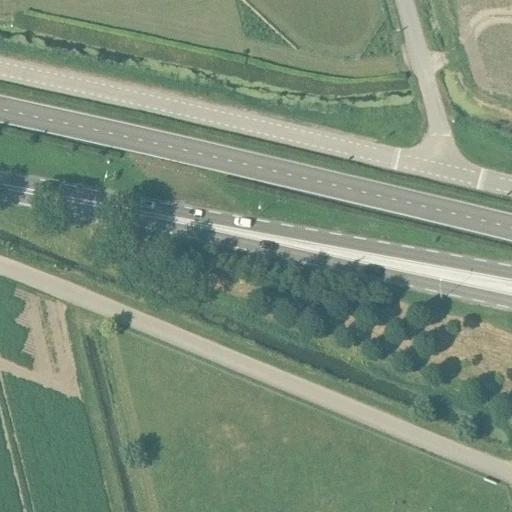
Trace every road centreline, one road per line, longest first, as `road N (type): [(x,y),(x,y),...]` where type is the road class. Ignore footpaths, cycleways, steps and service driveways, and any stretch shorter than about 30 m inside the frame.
road 1 (unclassified): [(0,266),(511,475)]
road 2 (unclassified): [(439,171),(0,70)]
road 3 (primary): [(289,243),(0,187)]
road 4 (primary): [(289,243),(511,302)]
road 5 (primary): [(511,274),(289,243)]
road 6 (unclassified): [(439,171),(435,124),(402,0)]
